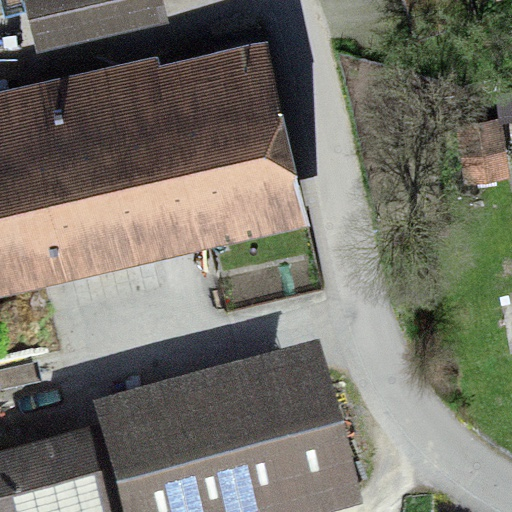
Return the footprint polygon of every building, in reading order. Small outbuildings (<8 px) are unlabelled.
[(162,0),(25,0),(37,48),(167,19),(162,0)] [(0,295),(307,229),(268,50),(0,108),(0,295)] [(463,136),(466,189),(506,187),(503,134),(463,136)] [(92,423),(99,448),(116,511),(356,511),(315,362),(92,423)] [(0,511),(116,511),(99,448),(0,475),(0,511)]
